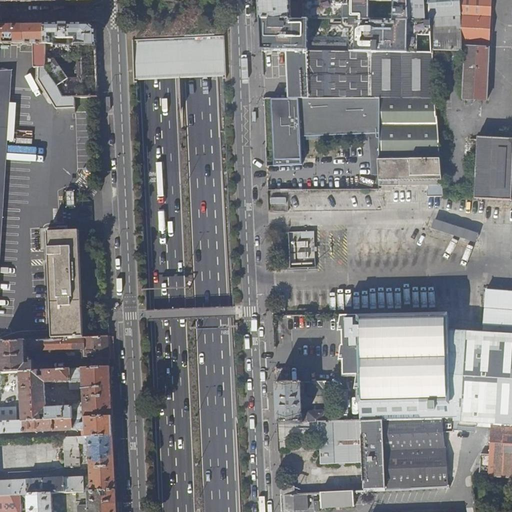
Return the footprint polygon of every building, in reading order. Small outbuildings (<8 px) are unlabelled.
[(259,0),(260,19),(304,19),(302,2),(291,2),(291,0),(259,0)] [(310,19),(351,20),(361,20),(410,21),(409,0),(345,0),(346,1),(314,0),(302,0),(302,2),(304,19),(305,19),(310,19)] [(409,0),(410,21),(432,21),(434,50),(463,48),(463,42),(461,0),(409,0)] [(461,0),(463,42),(466,42),(464,95),(488,96),(491,47),(488,47),(488,42),(491,42),(493,0),(461,0)] [(309,51),(310,19),(305,19),(304,19),(260,19),(262,50),(289,50),(305,51),(309,51)] [(434,53),(434,50),(432,21),(410,21),(361,20),(351,20),(351,51),(434,53)] [(45,25),(24,26),(24,44),(27,44),(27,41),(32,41),(32,44),(39,44),(39,41),(43,41),(43,44),(45,44),(45,25)] [(75,45),(96,45),(96,30),(89,25),(45,25),(45,44),(46,44),(54,44),(54,39),(57,39),(65,39),(75,39),(75,45)] [(24,26),(0,26),(0,42),(4,43),(4,39),(9,39),(12,40),(14,40),(18,40),(17,43),(19,43),(23,44),(24,44),(24,26)] [(4,43),(0,42),(0,54),(18,55),(19,43),(17,43),(4,43)] [(76,115),(76,98),(64,98),(47,70),(46,44),(45,44),(43,44),(39,44),(32,44),(27,44),(24,44),(23,44),(23,51),(35,52),(35,68),(40,68),(40,78),(39,79),(58,110),(59,110),(59,114),(76,115)] [(54,44),(46,44),(47,70),(64,98),(76,98),(99,98),(96,45),(75,45),(65,45),(57,44),(54,44)] [(436,98),(434,53),(351,51),(343,51),(309,51),(305,51),(289,50),(290,99),(300,99),(379,98),(436,98)] [(300,99),(302,135),(381,135),(379,98),(300,99)] [(441,157),(436,98),(379,98),(381,135),(382,158),(441,157)] [(302,135),(300,99),(290,99),(274,99),(277,160),(303,160),(302,135)] [(474,198),(501,200),(511,200),(511,139),(479,136),(474,198)] [(443,184),(441,158),(378,159),(379,177),(399,177),(399,185),(443,184)] [(442,194),(441,185),(429,185),(429,194),(442,194)] [(287,197),(270,197),(270,209),(287,209),(287,197)] [(80,230),(67,230),(49,231),(53,336),(84,335),(80,230)] [(297,259),(314,258),(312,231),(289,232),(290,260),(292,260),(292,264),(297,264),(297,259)] [(511,291),(486,289),(483,326),(484,326),(511,327),(511,291)] [(437,312),(343,314),(340,328),(344,328),(344,345),(343,345),(341,357),(344,357),(345,376),(358,375),(357,387),(359,387),(360,421),(378,420),(444,419),(460,418),(452,315),(437,312)] [(511,332),(477,330),(457,329),(461,421),(462,421),(462,424),(480,425),(480,423),(494,424),(492,453),(483,453),(482,472),(490,473),(490,477),(511,478),(511,332)] [(0,372),(3,373),(20,372),(53,370),(52,361),(34,362),(26,363),(25,351),(28,351),(66,350),(66,352),(85,352),(85,349),(91,349),(91,356),(92,360),(93,369),(111,368),(109,337),(2,342),(2,361),(0,361),(0,372)] [(26,363),(34,362),(34,360),(29,360),(28,351),(25,351),(26,363)] [(111,368),(93,369),(53,370),(20,372),(23,421),(73,419),(81,418),(86,418),(113,417),(111,368)] [(291,369),(277,369),(277,383),(291,383),(291,369)] [(291,383),(277,383),(276,383),(278,423),(325,422),(325,411),(308,411),(308,414),(302,414),(301,394),(325,393),(324,382),(291,383)] [(0,422),(17,422),(17,408),(0,408),(0,422)] [(114,435),(113,417),(86,418),(86,424),(81,424),(80,425),(79,425),(79,427),(79,428),(80,430),(82,430),(86,430),(87,437),(114,435)] [(17,422),(0,422),(0,433),(73,430),(73,419),(23,421),(17,422)] [(378,420),(360,421),(325,422),(278,423),(279,449),(284,448),(284,439),(299,438),(299,439),(319,438),(320,465),(362,463),(364,491),(449,487),(444,419),(378,420)] [(0,496),(21,495),(28,495),(53,494),(89,492),(116,490),(115,470),(114,435),(87,437),(59,438),(60,453),(65,453),(66,468),(81,467),(80,444),(85,443),(85,451),(90,451),(91,471),(92,478),(0,482),(0,496)] [(117,511),(116,490),(89,492),(90,506),(79,506),(79,511),(117,511)] [(354,506),(353,492),(295,495),(281,496),(282,511),(305,510),(305,498),(322,498),(322,507),(354,506)] [(53,511),(53,494),(28,495),(29,511),(53,511)] [(0,496),(0,511),(21,511),(21,495),(0,496)]
